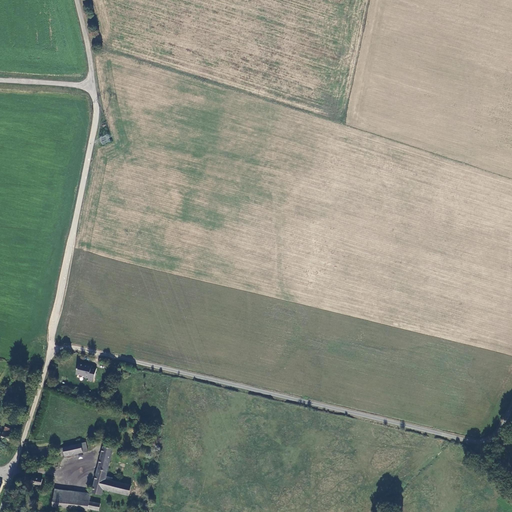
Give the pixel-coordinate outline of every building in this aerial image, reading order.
[(79,364),(76,374),(85,376),(84,377),(89,378),(88,380),(93,381),(96,368),(92,367),(92,366),(86,364),(86,366),(79,364)] [(5,428),(1,440),(9,443),(14,432),(5,428)] [(85,442),(63,447),(65,456),(87,451),(85,442)] [(103,446),(92,492),(101,494),(103,489),(128,495),(131,485),(112,480),(105,478),(106,476),(112,449),(103,446)] [(42,479),(32,477),(30,483),(40,486),(42,479)] [(55,489),(54,496),(90,502),(92,494),(55,489)] [(54,496),(52,507),(90,511),(90,510),(98,511),(100,503),(90,502),(54,496)]
